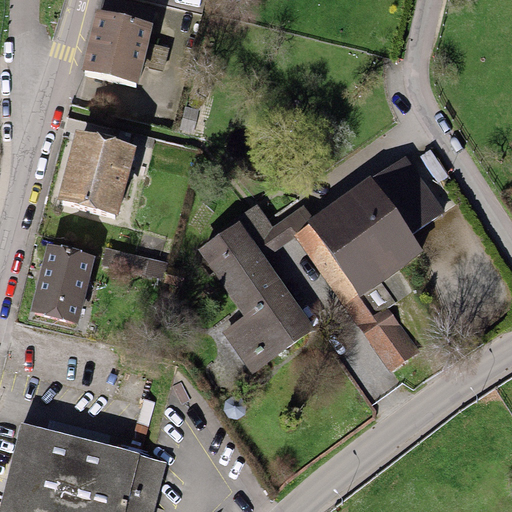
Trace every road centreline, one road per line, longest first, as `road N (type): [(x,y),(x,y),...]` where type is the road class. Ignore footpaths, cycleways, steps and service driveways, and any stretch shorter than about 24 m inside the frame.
road 1 (residential): [(0,283),(74,0)]
road 2 (tertiary): [(287,511),(511,343)]
road 3 (residential): [(511,247),(417,99),(410,74),(427,0)]
